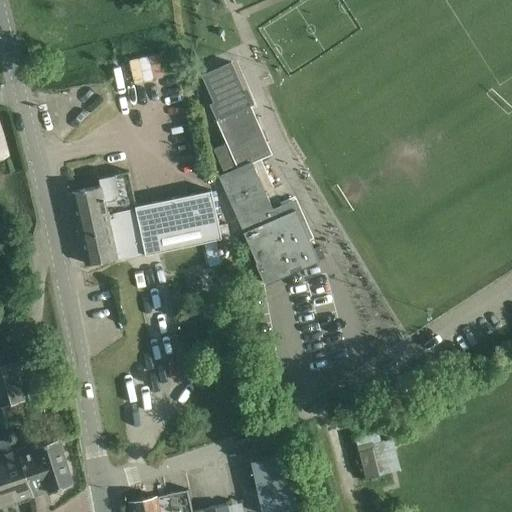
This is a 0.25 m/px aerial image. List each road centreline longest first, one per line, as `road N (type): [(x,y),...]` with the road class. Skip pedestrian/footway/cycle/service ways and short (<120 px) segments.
road 1 (unclassified): [(104,493),(0,15)]
road 2 (unclassified): [(104,493),(297,416),(511,280)]
